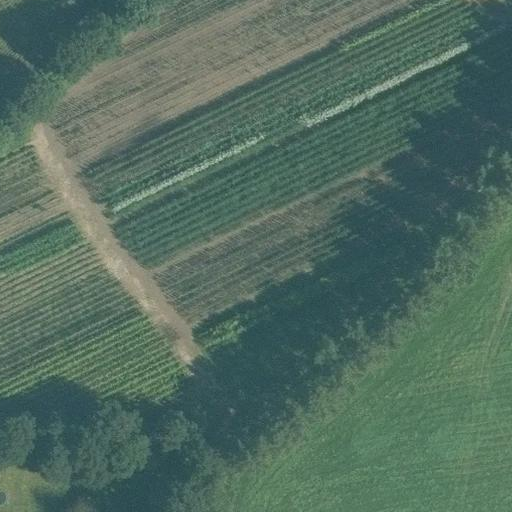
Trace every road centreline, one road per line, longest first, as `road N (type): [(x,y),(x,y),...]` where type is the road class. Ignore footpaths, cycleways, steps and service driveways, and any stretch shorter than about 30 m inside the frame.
road 1 (track): [(511,171),(359,342),(258,435),(195,511)]
road 2 (track): [(114,0),(0,118)]
